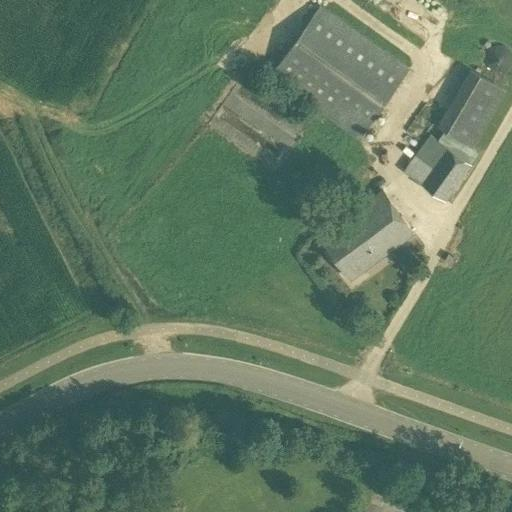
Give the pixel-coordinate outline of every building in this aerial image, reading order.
[(358,140),(409,69),(319,5),(269,76),(358,140)] [(511,54),(500,45),(487,61),(499,71),(511,55),(511,54)] [(471,145),(503,90),(469,69),(436,125),(445,129),(471,145)] [(478,152),(445,129),(437,140),(471,163),(478,152)] [(444,200),(470,165),(429,135),(403,171),(444,200)] [(350,275),(412,230),(383,189),(320,234),(350,275)] [(406,249),(395,258),(404,269),(415,260),(406,249)]
